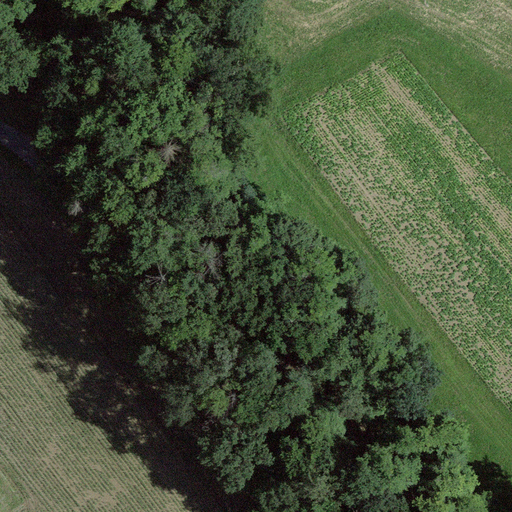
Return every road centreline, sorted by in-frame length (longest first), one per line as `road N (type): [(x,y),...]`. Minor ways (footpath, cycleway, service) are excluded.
road 1 (residential): [(299,511),(81,201),(0,123)]
road 2 (track): [(53,70),(131,12),(259,0)]
road 3 (track): [(1,0),(33,25),(50,56),(60,131)]
